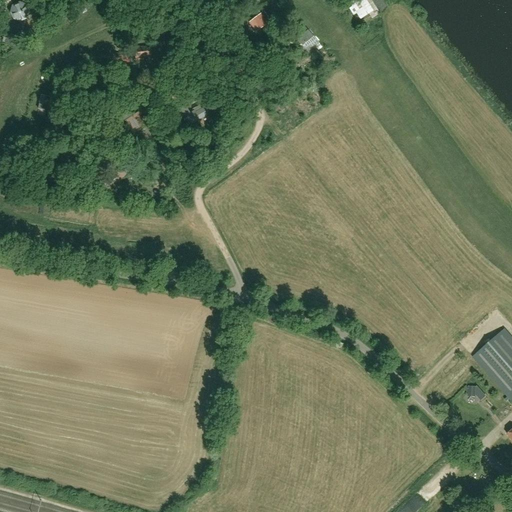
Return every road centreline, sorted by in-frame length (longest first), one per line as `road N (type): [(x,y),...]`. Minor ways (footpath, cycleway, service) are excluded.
road 1 (unclassified): [(511,476),(345,335),(248,299)]
road 2 (track): [(228,259),(198,196),(248,145),(260,114),(191,0)]
road 3 (unclassified): [(248,299),(0,256)]
road 4 (track): [(146,0),(51,53),(0,153)]
road 5 (track): [(98,67),(169,60),(210,32)]
